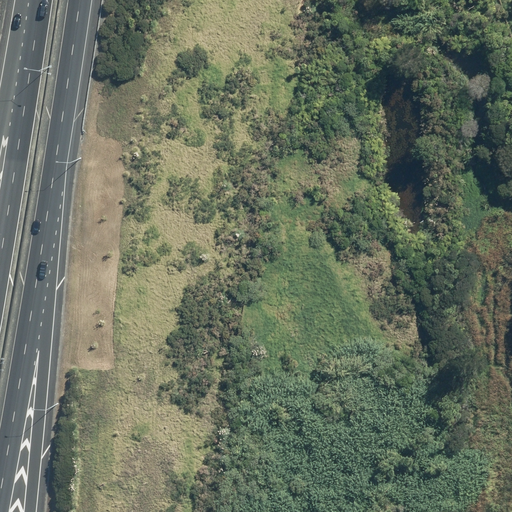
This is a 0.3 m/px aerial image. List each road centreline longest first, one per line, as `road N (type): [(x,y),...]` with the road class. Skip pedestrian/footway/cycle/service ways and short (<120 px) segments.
road 1 (motorway): [(42,253),(43,361),(29,511)]
road 2 (motorway): [(78,0),(42,253)]
road 3 (motorway): [(42,253),(0,488)]
road 4 (motorway): [(0,254),(32,47)]
